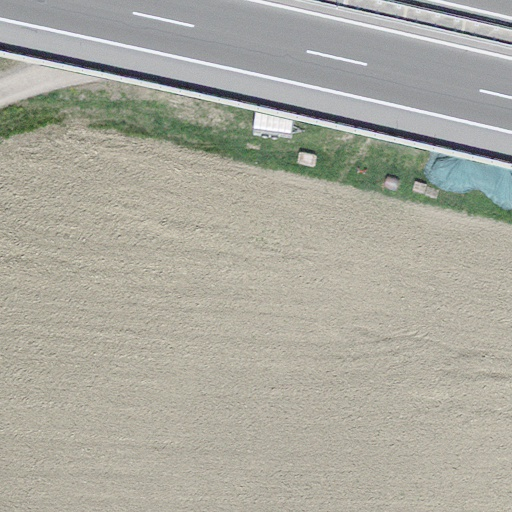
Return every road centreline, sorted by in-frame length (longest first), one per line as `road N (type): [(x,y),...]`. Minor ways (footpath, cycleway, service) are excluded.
road 1 (track): [(0,92),(48,72),(142,56),(353,94),(428,36)]
road 2 (motorway): [(68,0),(511,98)]
road 3 (track): [(511,104),(428,36),(427,0)]
